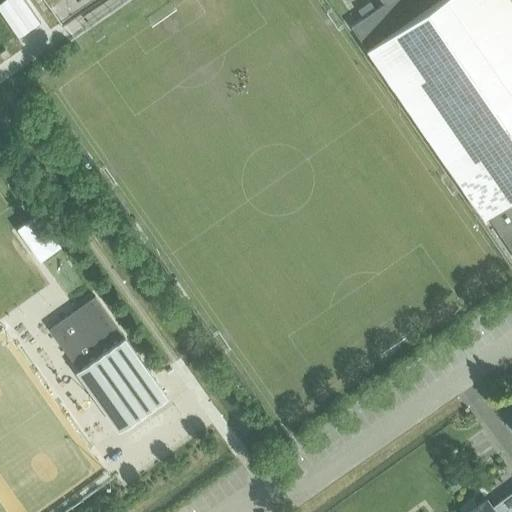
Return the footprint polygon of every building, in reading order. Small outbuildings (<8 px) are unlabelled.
[(24,0),(0,0),(0,11),(18,37),(40,22),(24,0)] [(384,0),(385,1),(351,25),(367,48),(435,0),(384,0)] [(511,0),(435,0),(367,48),(482,215),(487,212),(511,247),(511,0)] [(38,212),(16,227),(39,259),(60,244),(38,212)] [(94,295),(48,327),(88,384),(92,381),(124,426),(148,408),(147,406),(165,394),(94,295)] [(482,501),(466,511),(511,511),(511,491),(488,509),(482,501)]
